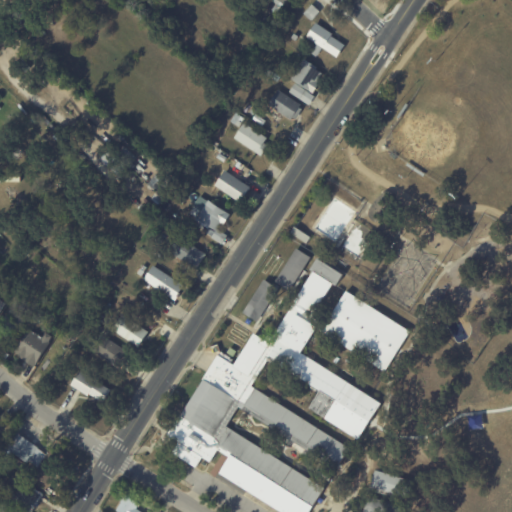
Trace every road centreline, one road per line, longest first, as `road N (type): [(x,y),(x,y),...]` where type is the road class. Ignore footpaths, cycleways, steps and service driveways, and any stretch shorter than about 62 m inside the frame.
road 1 (tertiary): [(388,36),(78,511)]
road 2 (residential): [(0,377),(113,457)]
